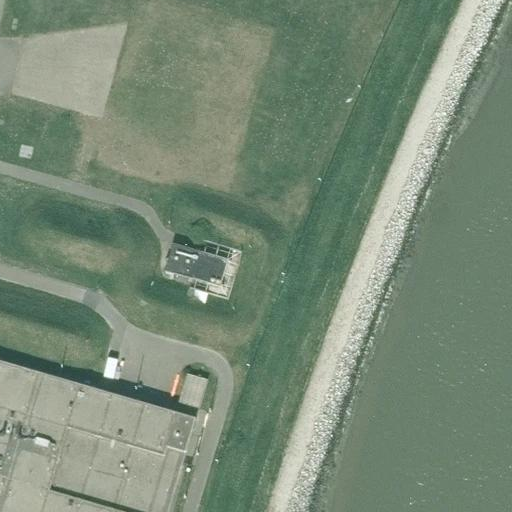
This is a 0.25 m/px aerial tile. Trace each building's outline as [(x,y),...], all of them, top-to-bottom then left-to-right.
[(33,148),(22,146),(19,157),(31,160),(33,148)] [(189,290),(188,292),(206,297),(228,303),(242,254),(202,242),(199,250),(197,249),(196,251),(186,249),(187,246),(185,245),(185,248),(180,247),(173,245),(168,260),(165,259),(165,260),(168,261),(165,273),(177,276),(176,279),(177,279),(178,276),(189,279),(188,282),(190,283),(189,290)] [(206,297),(188,292),(187,294),(187,296),(193,298),(192,301),(204,305),(206,297)] [(171,412),(0,362),(0,511),(169,511),(196,420),(175,413),(171,412)] [(206,381),(186,375),(178,404),(198,410),(206,381)]
